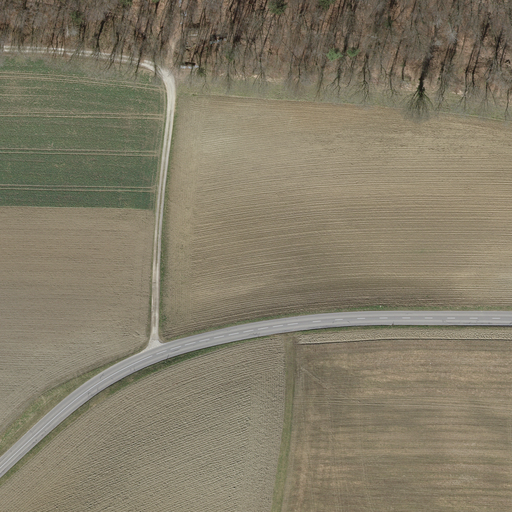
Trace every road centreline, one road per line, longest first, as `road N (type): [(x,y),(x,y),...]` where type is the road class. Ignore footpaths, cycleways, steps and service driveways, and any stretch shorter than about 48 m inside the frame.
road 1 (tertiary): [(511,317),(370,316),(270,325),(153,349),(109,375),(0,470)]
road 2 (track): [(153,349),(178,0)]
